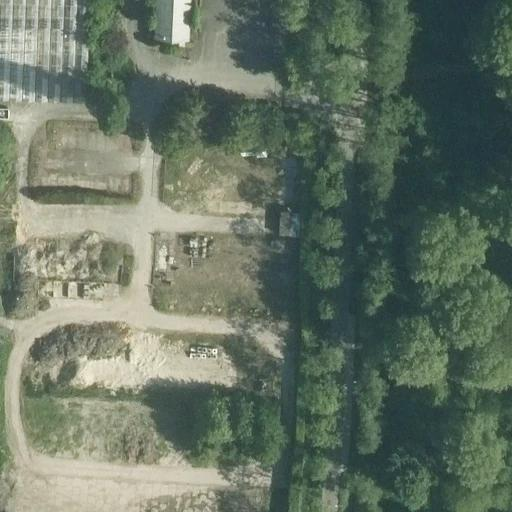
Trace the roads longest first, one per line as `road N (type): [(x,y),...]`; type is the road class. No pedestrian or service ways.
road 1 (unclassified): [(326,511),(347,0)]
road 2 (track): [(276,228),(155,225)]
